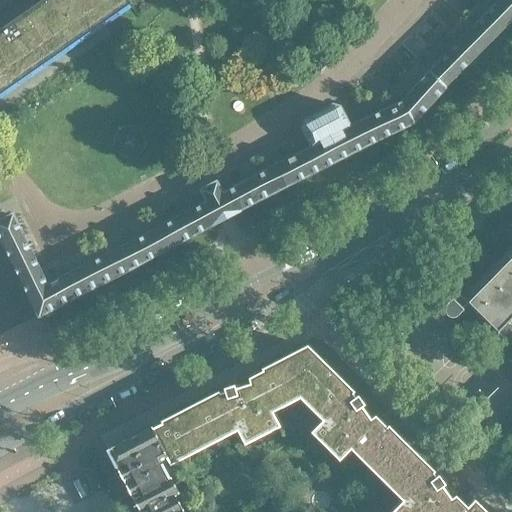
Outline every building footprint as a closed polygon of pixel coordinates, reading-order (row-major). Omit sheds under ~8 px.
[(0,94),(98,27),(130,4),(127,0),(40,0),(0,28),(0,94)] [(44,313),(211,225),(219,222),(225,219),(234,213),(412,122),(511,19),(511,0),(499,0),(416,84),(401,102),(350,127),(339,107),(332,104),(312,115),(302,120),(300,127),(311,147),(222,193),(216,181),(208,186),(200,190),(206,202),(129,242),(46,286),(34,260),(7,205),(0,208),(0,239),(27,295),(38,316),(44,313)] [(511,254),(465,302),(466,303),(496,333),(511,317),(511,254)] [(455,314),(466,303),(465,302),(458,294),(446,306),(446,307),(445,308),(445,310),(445,311),(445,312),(446,314),(447,314),(448,315),(449,316),(451,316),(452,316),(453,315),(454,315),(455,314)] [(167,436),(157,440),(170,464),(180,459),(180,460),(236,430),(243,445),(278,426),(271,412),(280,407),(280,408),(298,398),(321,421),(310,433),(338,461),(350,449),(357,456),(357,457),(402,501),(390,511),(484,511),(473,500),(466,508),(461,511),(459,511),(453,506),(454,505),(441,487),(444,485),(437,476),(435,478),(432,473),(433,472),(387,426),(385,428),(386,428),(384,429),(372,417),(369,419),(360,407),(363,405),(357,396),(354,398),(351,394),(352,392),(306,346),(260,370),(262,373),(267,383),(258,388),(257,385),(255,382),(248,384),(234,389),(233,386),(223,389),(224,392),(218,394),(217,392),(160,422),(167,436)] [(150,427),(107,449),(107,450),(112,459),(116,468),(120,475),(124,483),(161,464),(167,461),(169,465),(170,465),(170,464),(157,440),(150,427)] [(161,464),(124,483),(127,490),(131,497),(168,478),(161,464)] [(85,476),(78,480),(85,494),(92,490),(85,476)] [(168,478),(131,497),(136,505),(139,511),(140,511),(174,495),(178,494),(169,477),(168,478)] [(174,495),(140,511),(179,511),(182,510),(174,495)]
